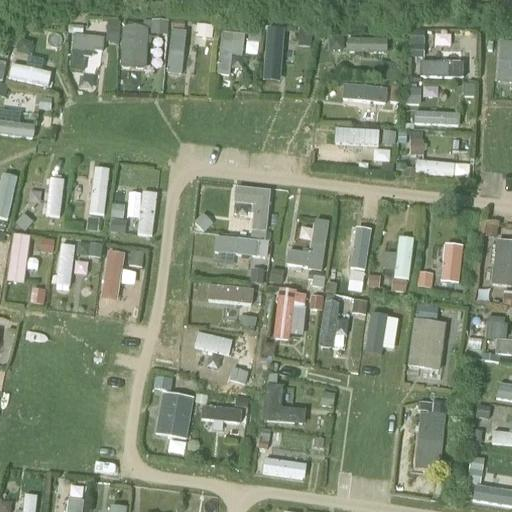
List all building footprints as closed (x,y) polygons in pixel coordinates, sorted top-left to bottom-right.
[(127,24),(126,66),(151,67),(151,24),(127,24)] [(173,26),(172,70),(191,71),(192,26),(173,26)] [(278,75),(303,76),(304,28),(279,27),(278,75)] [(94,94),(94,75),(107,75),(109,32),(80,31),(78,94),(94,94)] [(237,57),(250,58),(250,51),(267,51),(267,34),(227,34),(226,78),(237,79),(237,57)] [(359,55),(393,54),(393,41),(349,42),(349,68),(359,68),(359,55)] [(503,82),(511,82),(511,41),(504,42),(503,82)] [(449,59),(425,62),(427,80),(452,77),(449,59)] [(15,65),(13,83),(59,88),(61,70),(15,65)] [(127,80),(127,95),(139,95),(140,81),(127,80)] [(347,108),(392,105),(390,85),(346,88),(347,108)] [(437,95),(415,94),(415,105),(437,106),(437,95)] [(418,115),(419,130),(464,129),(464,113),(418,115)] [(0,141),(34,142),(34,120),(0,119),(0,141)] [(391,129),(344,127),(344,147),(390,149),(391,129)] [(472,150),(472,135),(456,136),(456,151),(472,150)] [(412,155),(427,155),(427,141),(413,141),(412,155)] [(114,221),(114,170),(96,170),(97,221),(114,221)] [(28,200),(25,216),(65,222),(70,192),(54,189),(52,204),(28,200)] [(256,231),(272,231),(272,190),(242,189),(242,215),(256,215),(256,231)] [(143,196),(142,231),(157,232),(158,196),(143,196)] [(490,239),(501,240),(504,222),(492,221),(490,239)] [(311,235),(310,252),(293,251),(293,272),(330,273),(332,223),(318,222),(317,235),(311,235)] [(373,277),(375,236),(356,236),(355,277),(373,277)] [(400,237),(399,281),(416,281),(417,237),(400,237)] [(511,237),(498,237),(497,282),(511,282),(511,237)] [(69,255),(85,254),(84,239),(68,240),(69,255)] [(220,239),(220,254),(264,255),(264,240),(220,239)] [(24,241),(23,280),(40,281),(41,242),(24,241)] [(439,279),(464,279),(465,243),(445,243),(445,271),(421,271),(421,288),(439,288),(439,279)] [(126,301),(127,253),(108,253),(108,301),(126,301)] [(62,285),(72,287),(75,270),(77,271),(79,257),(67,255),(62,285)] [(216,312),(258,309),(257,288),(214,291),(216,312)] [(278,340),(306,341),(307,311),(313,312),(314,293),(279,292),(278,340)] [(404,304),(399,321),(412,324),(416,308),(404,304)] [(371,355),(388,355),(390,311),(373,311),(371,355)] [(416,316),(415,367),(445,367),(447,317),(416,316)] [(499,354),(511,354),(511,336),(499,337),(499,354)] [(511,404),(511,382),(498,383),(499,405),(511,404)] [(274,427),(309,428),(309,414),(287,413),(288,387),(274,387),(274,427)] [(165,397),(164,441),(193,442),(194,398),(165,397)] [(233,432),(233,441),(246,440),(245,409),(207,410),(208,433),(233,432)] [(422,463),(444,464),(445,413),(424,412),(422,463)] [(511,427),(479,427),(478,440),(511,441),(511,427)] [(267,453),(267,481),(312,481),(312,463),(289,463),(289,452),(267,453)] [(42,511),(45,499),(30,497),(28,510),(19,509),(18,511),(42,511)] [(73,501),(72,511),(86,511),(87,502),(73,501)]
